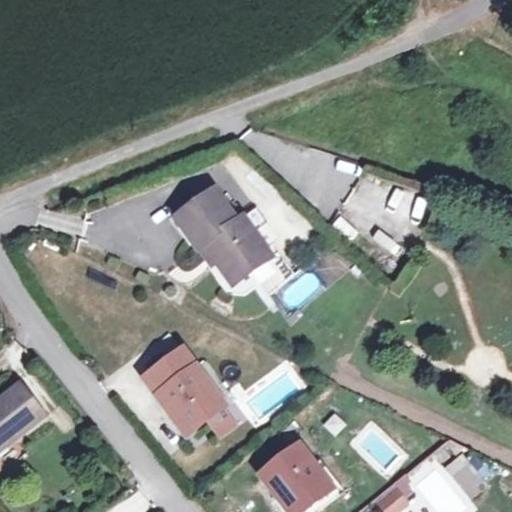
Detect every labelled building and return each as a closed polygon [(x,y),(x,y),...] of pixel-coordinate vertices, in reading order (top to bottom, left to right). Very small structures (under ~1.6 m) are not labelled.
[(213,194),(178,219),(202,253),(208,248),(217,260),(226,273),(240,263),(248,274),(268,261),(237,219),(234,222),(213,194)] [(64,253),(49,244),(43,252),(59,262),(64,253)] [(208,248),(202,253),(210,265),(217,260),(208,248)] [(240,263),(226,273),(234,285),(248,274),(240,263)] [(181,352),(142,381),(169,416),(176,411),(195,436),(226,412),(224,409),(195,370),(181,352)] [(205,362),(195,370),(224,409),(234,402),(205,362)] [(20,386),(0,401),(0,447),(13,437),(16,441),(45,419),(20,386)] [(176,411),(169,416),(188,441),(195,436),(176,411)] [(13,437),(0,447),(0,453),(16,441),(13,437)] [(309,511),(335,493),(301,447),(265,475),(284,501),(281,503),(287,511),(309,511)] [(488,488),(463,457),(445,471),(469,502),(488,488)] [(382,511),(403,511),(420,502),(407,479),(374,498),(382,511)]
